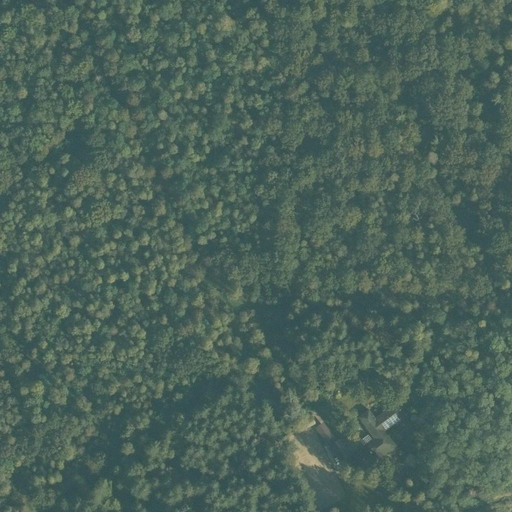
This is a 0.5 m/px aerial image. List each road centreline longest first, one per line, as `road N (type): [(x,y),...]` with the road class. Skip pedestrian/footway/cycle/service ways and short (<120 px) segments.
road 1 (track): [(0,207),(109,82),(217,300),(294,307)]
road 2 (track): [(313,0),(294,307)]
road 3 (track): [(294,307),(511,320)]
road 4 (track): [(0,327),(85,401),(108,447),(108,466)]
road 5 (track): [(130,511),(108,466),(40,511)]
